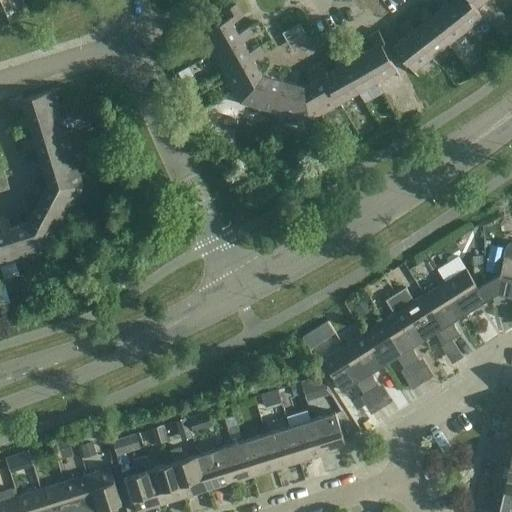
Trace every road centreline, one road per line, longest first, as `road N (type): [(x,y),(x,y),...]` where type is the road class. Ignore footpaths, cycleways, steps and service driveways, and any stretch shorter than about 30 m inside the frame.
road 1 (residential): [(237,291),(133,45)]
road 2 (tertiary): [(237,291),(450,159)]
road 3 (tertiary): [(0,410),(159,343),(195,313)]
road 4 (tertiary): [(195,313),(0,376)]
road 5 (residential): [(408,477),(400,433),(468,390),(511,345)]
road 6 (residential): [(133,45),(0,85)]
